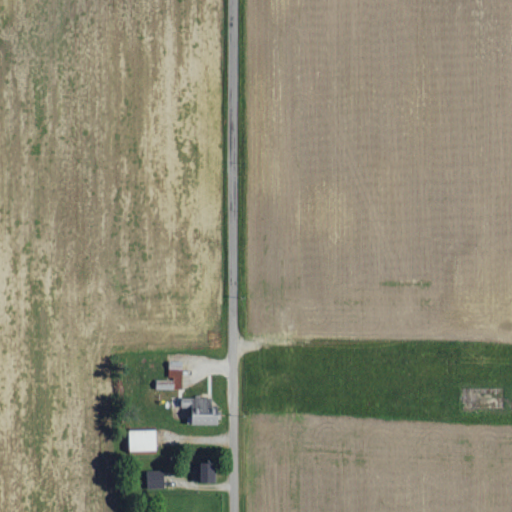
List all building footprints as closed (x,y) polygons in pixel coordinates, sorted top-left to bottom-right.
[(182,388),(183,365),(171,365),(170,387),(182,388)] [(208,397),(185,398),(185,408),(190,408),(190,425),(220,424),(219,408),(209,408),(208,397)] [(158,429),(131,430),(132,451),(158,451),(158,429)] [(203,482),(217,482),(216,462),(203,463),(203,482)] [(146,471),(147,489),(166,488),(165,470),(146,471)]
